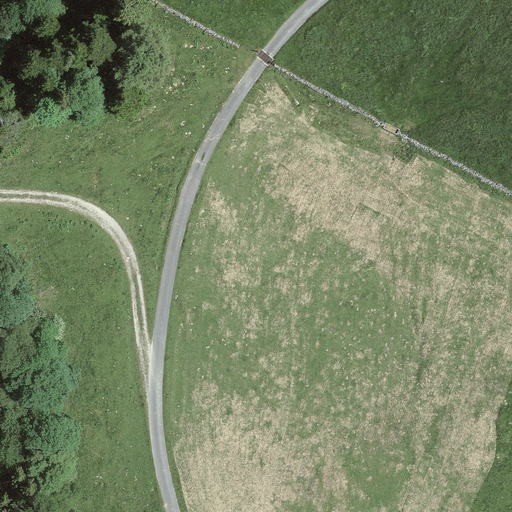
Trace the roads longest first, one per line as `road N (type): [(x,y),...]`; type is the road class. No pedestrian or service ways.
road 1 (track): [(154,386),(192,181),(230,109),(323,0)]
road 2 (track): [(154,386),(133,265),(113,230),(75,204),(0,199)]
road 3 (track): [(174,511),(159,460),(154,386)]
